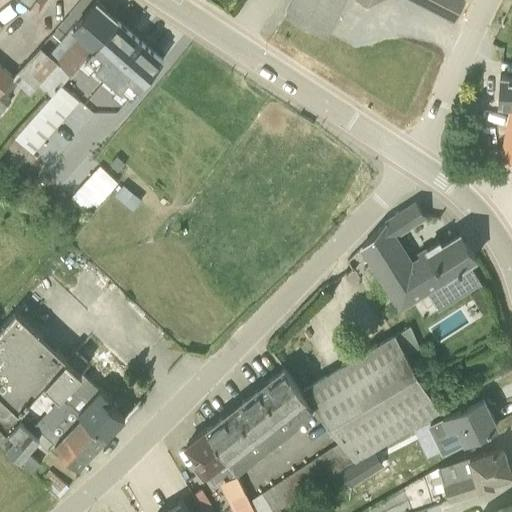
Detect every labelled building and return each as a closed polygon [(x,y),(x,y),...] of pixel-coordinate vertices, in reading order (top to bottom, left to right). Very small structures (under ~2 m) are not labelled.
[(86,46),(118,10),(106,0),(87,0),(72,18),(71,18),(49,44),(41,37),(14,66),(0,80),(0,103),(12,91),(10,81),(17,73),(31,84),(39,75),(52,85),(61,75),(86,46)] [(436,0),(454,9),(458,0),(285,0),(285,2),(326,23),(338,0),(436,0)] [(130,86),(163,50),(118,10),(86,46),(130,86)] [(0,19),(3,15),(0,13),(0,80),(14,66),(0,53),(0,19)] [(511,65),(500,65),(498,92),(511,92),(511,104),(503,147),(511,148),(511,65)] [(80,91),(61,75),(52,85),(15,127),(33,143),(80,91)] [(88,201),(118,171),(100,155),(72,186),(88,201)] [(385,213),(362,237),(401,300),(427,283),(439,302),(482,274),(469,253),(475,249),(460,224),(443,234),(439,229),(417,243),(418,246),(411,249),(398,227),(425,209),(415,194),(385,213)] [(477,312),(470,297),(431,314),(438,330),(477,312)] [(63,387),(108,427),(125,409),(110,393),(113,390),(101,377),(99,378),(83,362),(89,354),(74,340),(66,348),(16,301),(0,318),(0,382),(2,385),(15,398),(19,401),(47,373),(63,387)] [(418,334),(410,317),(301,379),(355,451),(440,401),(405,341),(418,334)] [(284,359),(283,358),(249,385),(280,425),(312,399),(284,359)] [(40,454),(29,443),(40,430),(21,413),(6,428),(0,421),(0,402),(6,408),(15,398),(2,385),(0,386),(0,435),(6,442),(33,463),(40,454)] [(237,459),(280,425),(249,385),(206,418),(237,459)] [(63,387),(35,416),(78,458),(108,427),(63,387)] [(442,445),(497,419),(483,389),(427,416),(442,445)] [(206,418),(184,436),(196,452),(192,455),(202,468),(206,465),(214,474),(227,464),(230,468),(235,463),(231,452),(206,418)] [(339,461),(354,451),(340,433),(250,491),(260,511),(280,500),(339,461)] [(429,464),(436,483),(445,481),(449,493),(495,478),(493,473),(511,466),(511,465),(503,437),(467,449),(467,451),(429,464)] [(346,472),(362,461),(355,451),(354,451),(339,461),(346,472)] [(69,479),(50,461),(41,471),(60,488),(69,479)] [(238,511),(260,511),(237,466),(236,466),(219,475),(238,511)] [(214,500),(201,479),(193,485),(206,505),(214,500)] [(192,511),(180,492),(152,509),(153,511),(192,511)] [(511,511),(511,496),(469,511),(511,511)] [(288,511),(280,500),(260,511),(288,511)]
